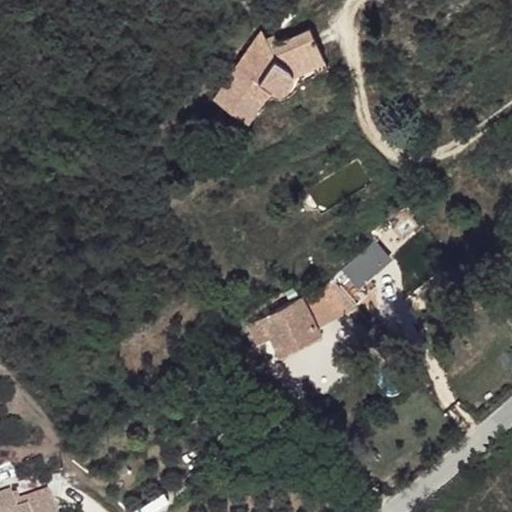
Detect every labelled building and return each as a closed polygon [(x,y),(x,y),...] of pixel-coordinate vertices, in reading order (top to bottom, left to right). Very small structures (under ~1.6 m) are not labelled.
[(193,97),(192,97),(229,116),(243,85),(252,84),(260,80),(266,73),(269,63),(269,55),(268,46),(292,27),(276,6),(248,26),(240,18),(235,24),(228,20),(193,97)] [(511,135),(489,156),(511,179),(511,135)] [(377,237),(344,269),(362,287),(395,255),(377,237)] [(305,273),(329,301),(334,298),(310,269),(305,273)] [(307,317),(329,301),(305,273),(285,288),(307,317)] [(285,288),(239,324),(251,340),(262,332),(276,352),(313,324),(307,317),(285,288)] [(15,479),(0,483),(0,511),(61,511),(55,489),(20,498),(15,479)]
